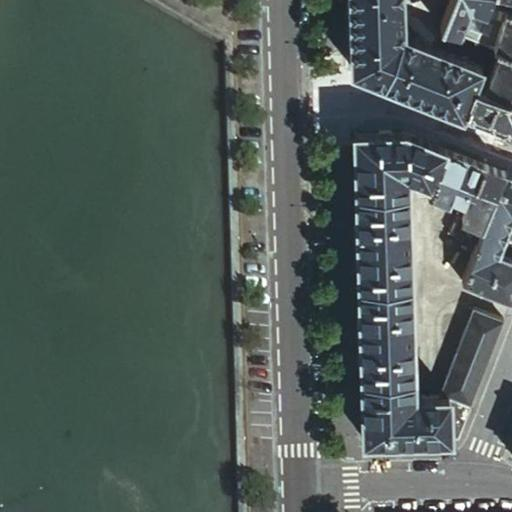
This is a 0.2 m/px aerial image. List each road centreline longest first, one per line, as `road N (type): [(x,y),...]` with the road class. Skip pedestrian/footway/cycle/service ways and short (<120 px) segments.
road 1 (residential): [(298,485),(284,107)]
road 2 (residential): [(511,152),(389,106),(284,107)]
road 3 (residential): [(298,485),(469,479)]
